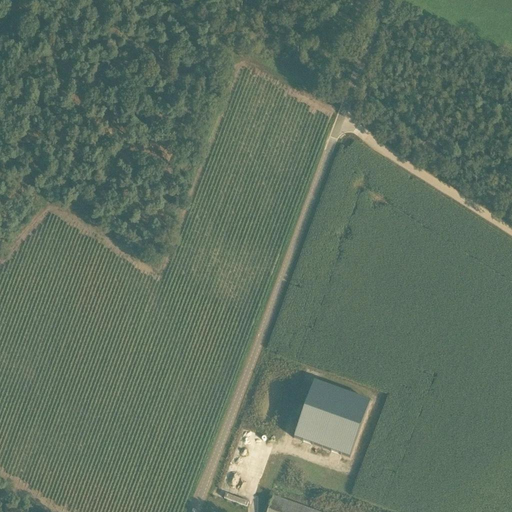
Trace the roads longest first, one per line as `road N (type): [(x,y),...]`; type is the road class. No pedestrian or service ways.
road 1 (unclassified): [(193,511),(379,0)]
road 2 (track): [(511,231),(146,0)]
